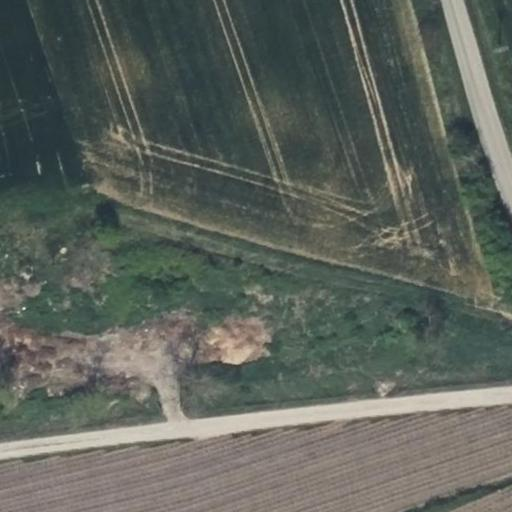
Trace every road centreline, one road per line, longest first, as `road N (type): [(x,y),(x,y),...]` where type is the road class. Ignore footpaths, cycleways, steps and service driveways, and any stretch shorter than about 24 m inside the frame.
road 1 (track): [(511,396),(0,459)]
road 2 (unclassified): [(511,180),(456,0)]
